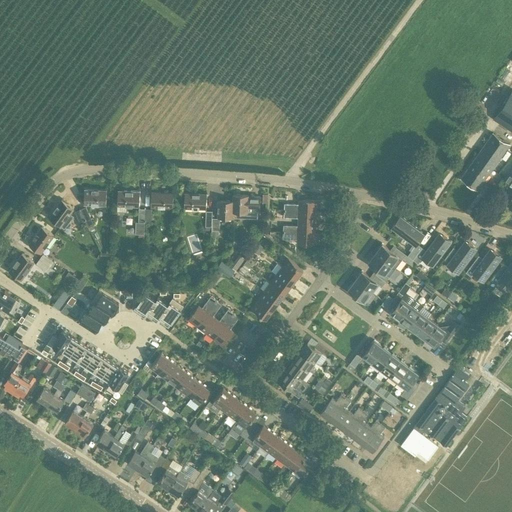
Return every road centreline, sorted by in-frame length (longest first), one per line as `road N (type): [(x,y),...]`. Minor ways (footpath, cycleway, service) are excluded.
road 1 (residential): [(0,254),(62,172),(189,172),(352,192)]
road 2 (residential): [(319,281),(441,371),(364,477)]
road 3 (residential): [(364,477),(247,383),(319,281)]
road 4 (track): [(419,0),(289,182)]
road 5 (tertiary): [(155,511),(0,411)]
road 6 (residential): [(352,192),(511,234)]
